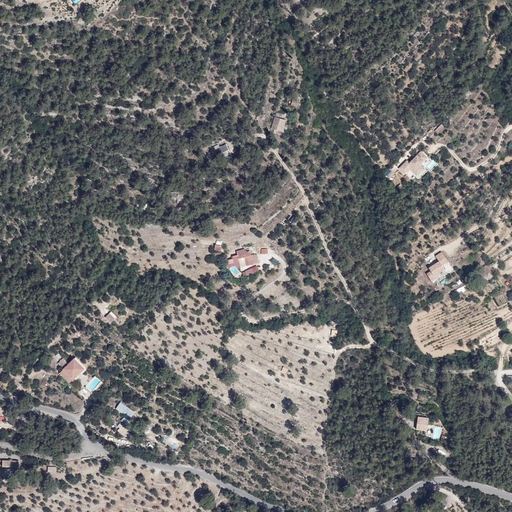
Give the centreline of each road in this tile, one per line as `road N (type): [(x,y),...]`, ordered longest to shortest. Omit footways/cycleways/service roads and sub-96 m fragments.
road 1 (unclassified): [(500,375),(433,370),(373,341),(302,188),(272,147)]
road 2 (unclassified): [(87,446),(195,471),(283,511)]
road 3 (unclassified): [(373,511),(431,480),(511,497)]
road 4 (track): [(9,401),(87,304)]
